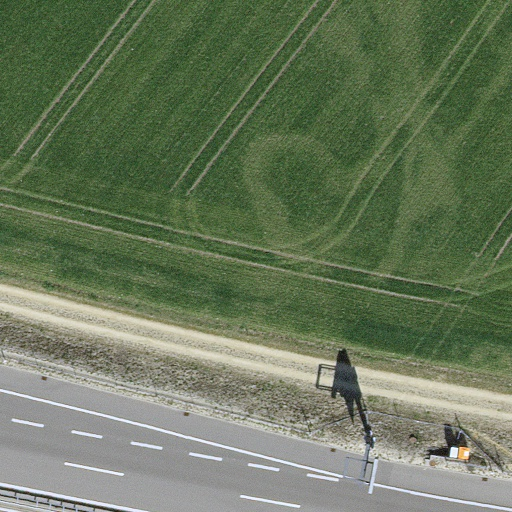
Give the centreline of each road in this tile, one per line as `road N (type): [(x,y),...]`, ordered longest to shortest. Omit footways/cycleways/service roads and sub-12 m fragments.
road 1 (track): [(0,270),(280,348),(511,385)]
road 2 (motorway): [(339,511),(0,449)]
